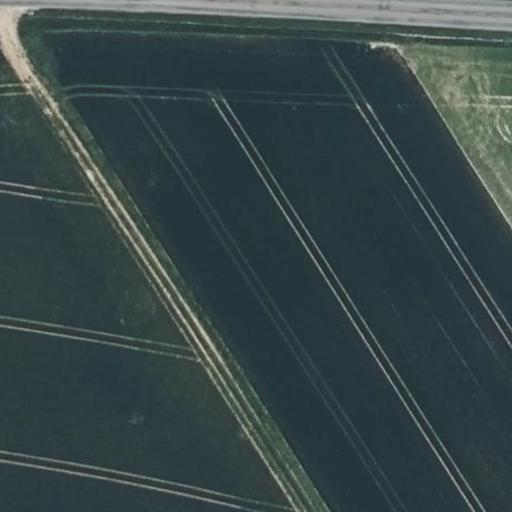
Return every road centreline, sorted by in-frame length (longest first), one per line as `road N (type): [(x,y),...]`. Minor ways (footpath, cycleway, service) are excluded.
road 1 (track): [(310,511),(0,22)]
road 2 (secondary): [(200,0),(511,14)]
